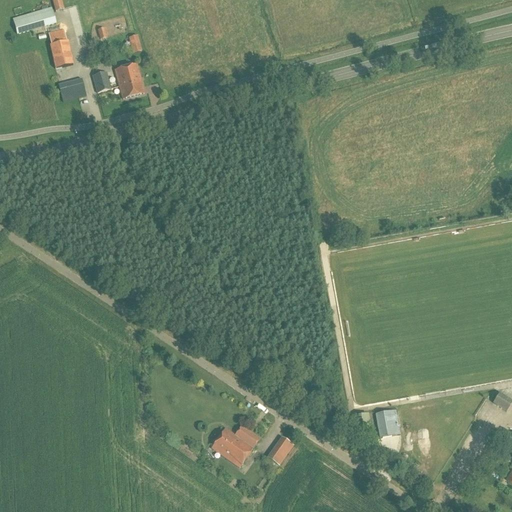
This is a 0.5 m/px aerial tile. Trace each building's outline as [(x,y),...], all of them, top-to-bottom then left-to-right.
[(53,0),(51,1),(55,12),(64,10),(60,0),(53,0)] [(12,20),(16,36),(56,25),(51,9),(41,11),(12,20)] [(97,31),(100,41),(107,39),(104,29),(97,31)] [(140,48),(137,37),(129,39),(132,50),(140,48)] [(49,46),(55,71),(73,66),(67,41),(49,46)] [(137,66),(115,71),(123,100),(144,95),(137,66)] [(93,77),(97,95),(111,91),(106,74),(93,77)] [(58,86),(63,104),(86,97),(81,80),(58,86)] [(150,93),(152,102),(160,100),(158,91),(150,93)] [(493,404),(506,413),(511,404),(511,402),(499,394),(493,404)] [(142,418),(147,429),(161,424),(156,412),(142,418)] [(396,412),(376,416),(380,440),(400,436),(396,412)] [(353,418),(357,436),(371,434),(368,416),(353,418)] [(211,449),(239,469),(260,440),(241,427),(235,436),(225,430),(211,449)] [(281,438),(278,443),(290,452),(293,447),(281,438)] [(511,451),(511,446),(505,442),(502,448),(511,453),(511,451)] [(282,463),(270,454),(267,459),(279,467),(282,463)]
